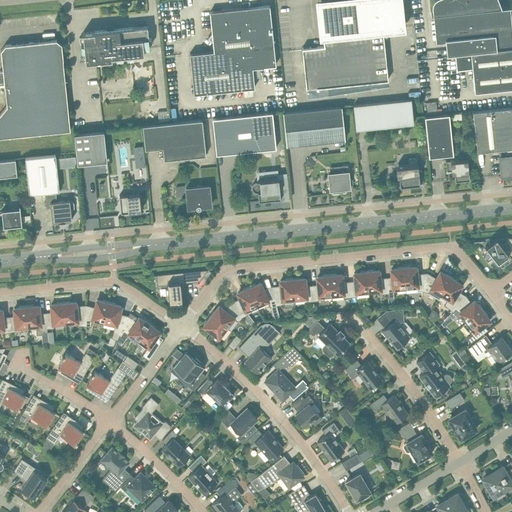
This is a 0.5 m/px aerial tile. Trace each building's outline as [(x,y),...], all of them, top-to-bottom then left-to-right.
[(316,0),(321,37),(323,36),(324,45),(384,39),(383,30),(404,28),(400,0),(316,0)] [(445,40),(447,54),(447,55),(471,52),(511,47),(511,38),(510,24),(511,24),(510,7),(500,8),(496,0),(436,0),(434,3),(434,6),(435,14),(432,14),(432,15),(435,15),(437,41),(445,40)] [(190,53),(194,93),(254,87),(252,67),(264,66),(276,65),(269,5),(210,11),(212,32),(208,36),(213,40),(214,51),(190,53)] [(150,48),(147,26),(114,29),(113,27),(116,26),(115,25),(113,26),(111,27),(109,27),(106,27),(104,26),(104,27),(107,27),(107,30),(83,32),(84,44),(81,44),(82,50),(84,50),(86,62),(112,59),(112,56),(144,53),(144,48),(150,48)] [(0,81),(4,81),(5,86),(5,85),(7,105),(0,113),(0,136),(70,129),(63,59),(62,43),(57,39),(5,45),(1,50),(3,70),(0,70),(0,81)] [(388,79),(384,39),(324,45),(302,47),(306,88),(388,79)] [(511,47),(471,52),(475,92),(511,88),(511,47)] [(356,129),(414,123),(411,99),(353,105),(356,129)] [(345,139),(341,106),(283,112),(287,145),(345,139)] [(511,148),(511,107),(473,111),(477,152),(499,150),(511,148)] [(272,112),(212,118),(216,154),(276,148),(272,112)] [(425,116),(429,156),(453,153),(449,114),(425,116)] [(202,119),(143,125),(145,149),(163,147),(204,143),(202,119)] [(77,163),(107,160),(104,130),(74,133),(77,163)] [(206,155),(204,143),(163,147),(164,159),(206,155)] [(143,146),(133,147),(135,166),(145,165),(143,146)] [(511,174),(511,148),(499,150),(501,176),(511,174)] [(56,154),(25,157),(29,194),(45,192),(56,191),(59,191),(56,154)] [(15,158),(0,160),(0,176),(17,175),(15,158)] [(408,165),(398,166),(396,166),(397,175),(395,175),(395,176),(399,175),(399,177),(400,186),(420,184),(420,183),(422,182),(423,183),(424,182),(421,170),(418,170),(417,158),(408,159),(408,165)] [(467,159),(446,161),(447,171),(451,170),(451,173),(454,173),(455,180),(470,178),(467,159)] [(348,171),(328,173),(330,189),(332,189),(332,193),(345,191),(345,188),(350,187),(350,185),(351,185),(351,179),(349,179),(348,171)] [(257,180),(257,181),(255,182),(253,183),(252,185),(252,187),(252,189),(254,191),(256,192),(258,192),(259,200),(281,198),(278,178),(257,180)] [(191,207),(196,207),(197,208),(198,209),(199,209),(201,208),(201,206),(211,205),(209,185),(186,188),(187,198),(190,200),(191,207)] [(72,220),(71,210),(73,210),(74,207),(74,202),(72,200),(70,200),(57,201),(56,191),(45,192),(46,208),(50,207),(52,222),(58,221),(58,222),(65,221),(65,220),(72,220)] [(129,214),(141,213),(139,193),(131,193),(131,192),(123,192),(124,194),(119,195),(121,212),(129,211),(129,214)] [(20,208),(1,210),(3,226),(2,226),(2,227),(22,225),(20,205),(19,205),(20,208)] [(511,236),(497,238),(496,237),(485,246),(486,246),(502,267),(511,259),(511,236)] [(410,265),(403,266),(405,287),(417,285),(418,290),(423,291),(427,275),(417,276),(416,267),(410,267),(410,265)] [(405,287),(403,266),(396,267),(397,269),(391,269),(392,279),(386,279),(387,293),(388,293),(389,299),(395,298),(394,292),(394,291),(396,291),(397,289),(397,288),(405,287)] [(197,270),(186,271),(153,275),(156,275),(157,285),(167,284),(169,302),(170,302),(169,299),(181,298),(181,301),(182,301),(180,281),(186,281),(186,282),(198,281),(208,269),(197,270)] [(373,269),(366,270),(368,291),(380,289),(381,294),(387,293),(386,279),(380,280),(379,270),(373,271),(373,269)] [(368,291),(366,270),(359,271),(360,272),(354,273),(355,283),(349,283),(350,297),(357,296),(356,292),(368,291)] [(442,294),(452,276),(446,273),(445,274),(440,271),(435,280),(427,275),(423,291),(429,292),(439,298),(442,294)] [(336,273),(329,274),(331,294),(343,293),(344,297),(350,297),(349,283),(343,284),(342,274),(336,275),(336,273)] [(331,294),(329,274),(322,275),(323,276),(317,277),(318,287),(312,287),(313,301),(324,299),(324,295),(331,294)] [(467,294),(459,289),(462,284),(457,281),(458,280),(452,276),(442,294),(448,298),(444,304),(452,311),(462,300),(467,294)] [(299,277),(292,278),(294,298),(306,297),(307,301),(313,301),(312,287),(306,288),(305,278),(299,279),(299,277)] [(294,298),(292,278),(285,278),(286,280),(280,281),(281,290),(273,291),(277,305),(283,304),(282,299),(294,298)] [(256,285),(255,283),(248,286),(257,305),(268,300),(271,307),(277,305),(273,291),(266,294),(261,283),(256,285)] [(257,305),(248,286),(242,289),(243,290),(237,293),(241,302),(233,305),(243,317),(247,314),(251,312),(250,308),(257,305)] [(104,321),(109,301),(103,299),(102,301),(97,300),(93,313),(85,311),(84,325),(91,326),(93,318),(104,321)] [(467,322),(483,309),(479,303),(478,304),(474,300),(466,306),(462,300),(452,311),(455,314),(456,315),(458,317),(460,317),(462,316),(467,322)] [(65,322),(63,301),(56,302),(56,304),(51,304),(52,314),(46,315),(47,328),(54,327),(53,323),(65,322)] [(70,301),(63,301),(65,322),(77,321),(78,325),(84,325),(85,311),(77,311),(76,302),(70,302),(70,301)] [(117,339),(120,335),(128,316),(119,314),(121,306),(116,305),(116,303),(109,301),(104,321),(116,324),(114,332),(112,337),(117,339)] [(28,326),(26,305),(19,306),(19,308),(14,308),(15,318),(9,319),(10,332),(21,331),(21,326),(28,326)] [(33,305),(26,305),(28,326),(36,325),(37,334),(44,333),(43,332),(48,331),(47,328),(46,315),(40,315),(39,306),(33,306),(33,305)] [(243,317),(233,305),(228,312),(219,305),(215,310),(214,309),(210,314),(226,327),(234,317),(238,321),(243,317)] [(0,328),(3,328),(4,333),(10,332),(9,319),(3,319),(2,309),(0,309),(0,328)] [(405,340),(409,337),(399,325),(404,321),(402,309),(386,311),(388,311),(389,324),(382,330),(396,347),(400,344),(401,345),(406,341),(405,340)] [(490,320),(486,315),(488,314),(483,309),(467,322),(472,328),(471,329),(471,332),(472,333),(467,337),(471,343),(486,331),(482,326),(490,320)] [(226,327),(210,314),(206,320),(207,321),(204,326),(219,337),(226,327)] [(136,321),(128,316),(120,335),(117,339),(122,342),(129,333),(139,340),(150,323),(145,319),(144,320),(139,317),(136,321)] [(346,349),(346,346),(349,342),(342,335),(344,334),(340,329),(338,331),(330,323),(325,328),(318,320),(308,330),(313,335),(316,333),(326,343),(322,346),(323,350),(328,355),(331,355),(335,352),(337,354),(340,351),(343,351),(346,349)] [(260,347),(277,329),(272,325),(270,323),(268,322),(266,322),(263,323),(262,324),(261,324),(239,347),(249,357),(245,362),(256,372),(266,363),(267,363),(271,359),(270,358),(271,357),(260,347)] [(156,327),(150,323),(139,340),(149,346),(143,355),(149,359),(163,338),(157,335),(160,331),(155,328),(156,327)] [(241,338),(236,334),(228,345),(233,349),(241,338)] [(468,348),(472,353),(474,357),(484,350),(488,356),(492,354),(497,362),(511,351),(502,336),(491,344),(484,335),(468,348)] [(293,345),(277,361),(284,368),(289,363),(292,365),(302,355),(293,345)] [(177,348),(172,354),(178,359),(183,353),(177,348)] [(178,359),(173,366),(182,374),(179,377),(194,389),(206,375),(201,371),(205,367),(199,363),(200,362),(195,358),(185,351),(183,353),(178,359)] [(81,380),(95,357),(86,352),(80,361),(65,352),(65,354),(64,353),(62,356),(63,356),(58,366),(60,367),(57,371),(67,377),(70,373),(81,380)] [(445,374),(442,376),(435,366),(438,364),(429,352),(416,362),(424,372),(419,376),(435,396),(449,385),(449,384),(451,382),(452,380),(451,377),(449,374),(447,374),(445,374)] [(134,368),(138,362),(127,355),(123,361),(134,368)] [(370,388),(382,379),(367,360),(361,365),(357,360),(345,369),(352,379),(359,373),(370,388)] [(502,377),(510,372),(511,370),(511,360),(498,369),(502,377)] [(109,398),(126,372),(118,366),(109,380),(95,370),(94,371),(93,371),(91,373),(92,374),(86,383),(88,384),(85,388),(95,395),(98,391),(109,398)] [(293,379),(290,382),(278,369),(265,381),(283,400),(296,388),(295,387),(298,385),(298,382),(295,379),(293,379)] [(222,406),(234,394),(217,378),(213,382),(208,377),(197,389),(202,394),(206,391),(222,406)] [(25,389),(14,384),(12,389),(0,382),(0,405),(2,401),(18,409),(18,407),(19,408),(21,405),(20,405),(24,395),(22,394),(25,389)] [(450,408),(464,400),(460,392),(445,400),(450,408)] [(298,412),(295,414),(298,418),(298,420),(300,423),(302,423),(305,427),(312,421),(315,424),(322,418),(309,403),(313,400),(308,394),(304,398),(301,395),(291,403),(298,412)] [(395,423),(408,414),(394,394),(387,399),(383,394),(370,403),(374,409),(381,404),(395,423)] [(160,439),(171,426),(166,421),(163,421),(161,423),(150,413),(159,403),(151,396),(142,406),(142,408),(135,417),(135,419),(137,421),(134,424),(134,426),(138,430),(140,429),(150,438),(154,433),(160,439)] [(49,421),(54,412),(52,411),(55,406),(45,400),(42,405),(31,398),(23,411),(47,425),(48,424),(50,422),(49,421)] [(231,413),(222,421),(227,427),(231,423),(241,434),(257,418),(247,408),(236,418),(231,413)] [(465,409),(449,418),(461,438),(464,436),(465,437),(469,435),(468,433),(476,428),(465,409)] [(84,425),(74,419),(71,423),(60,416),(46,437),(54,443),(60,434),(74,444),(75,442),(76,443),(78,441),(77,440),(83,431),(81,430),(84,425)] [(334,436),(340,431),(333,421),(322,430),(326,435),(317,442),(331,460),(344,450),(334,436)] [(255,441),(270,459),(274,463),(282,456),(278,452),(283,448),(268,430),(262,434),(258,429),(247,439),(252,444),(255,441)] [(417,435),(414,429),(403,436),(407,442),(403,444),(403,446),(406,451),(408,452),(411,450),(417,461),(421,459),(424,460),(428,457),(429,455),(428,454),(432,452),(421,433),(417,435)] [(172,430),(162,440),(166,444),(162,449),(179,465),(189,455),(173,438),(177,434),(172,430)] [(105,476),(115,484),(117,487),(119,485),(130,473),(123,468),(129,461),(111,446),(101,460),(111,468),(105,476)] [(361,460),(357,453),(341,462),(346,470),(361,460)] [(193,471),(188,475),(204,493),(216,482),(201,465),(206,460),(201,454),(188,466),(193,471)] [(282,456),(274,463),(256,476),(264,487),(283,476),(291,486),(304,476),(303,475),(304,473),(301,469),(299,469),(293,461),(290,463),(284,455),(282,456)] [(27,480),(22,488),(25,491),(25,492),(30,495),(30,494),(34,497),(36,493),(37,494),(38,492),(38,491),(47,478),(40,473),(41,472),(22,458),(13,471),(27,480)] [(502,466),(493,472),(503,489),(511,483),(511,471),(507,474),(502,466)] [(130,473),(119,485),(125,491),(128,487),(142,500),(156,486),(140,471),(135,478),(130,473)] [(491,497),(503,489),(493,472),(483,478),(489,487),(486,489),(491,497)] [(359,473),(346,481),(356,499),(360,497),(361,499),(367,495),(366,494),(370,491),(364,481),(366,479),(363,474),(361,475),(359,473)] [(238,500),(234,503),(226,493),(237,485),(232,478),(216,490),(221,496),(212,503),(219,511),(238,511),(244,508),(238,500)] [(288,493),(299,511),(308,507),(311,511),(326,511),(315,492),(310,495),(304,484),(288,493)] [(83,487),(62,511),(88,511),(83,508),(94,496),(83,487)] [(457,493),(447,499),(454,511),(464,511),(469,509),(465,501),(462,503),(457,493)] [(176,511),(178,511),(168,499),(164,503),(158,497),(160,495),(159,495),(144,510),(145,511),(176,511)] [(454,511),(447,499),(437,505),(441,511),(454,511)] [(501,511),(503,511),(511,507),(511,504),(510,501),(499,508),(501,511)]
